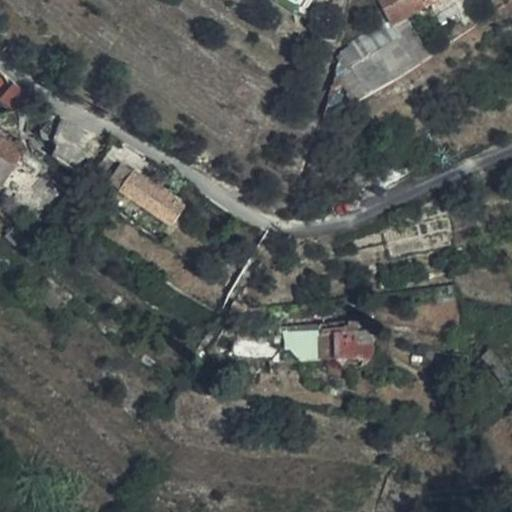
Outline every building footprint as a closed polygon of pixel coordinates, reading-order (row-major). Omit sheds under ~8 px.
[(381,0),(394,23),(432,0),(381,0)] [(355,103),(420,63),(402,36),(365,61),(353,44),(345,50),(331,93),(355,103)] [(21,90),(11,81),(0,75),(0,103),(10,110),(23,105),(28,96),(21,90)] [(0,135),(0,185),(23,151),(0,135)] [(416,173),(406,151),(404,150),(380,164),(352,179),(357,191),(379,182),(390,188),(416,173)] [(114,175),(121,164),(104,152),(97,163),(114,175)] [(121,192),(134,171),(121,164),(114,175),(108,183),(121,192)] [(186,207),(134,171),(121,192),(172,226),(186,207)] [(9,222),(0,213),(0,225),(4,229),(9,222)] [(47,254),(15,227),(6,238),(17,248),(15,251),(35,268),(47,254)] [(68,305),(44,284),(35,295),(58,316),(68,305)] [(287,331),(277,330),(278,339),(228,340),(228,362),(268,360),(279,348),(288,348),(302,361),(337,360),(345,367),(353,370),(361,369),(367,366),(371,362),(375,356),(376,352),(377,347),(376,343),(373,338),(368,332),(369,323),(350,324),(349,328),(314,330),(287,331)] [(511,379),(499,361),(503,357),(496,347),(486,355),(478,363),(472,370),(470,372),(473,376),(479,370),(481,372),(484,369),(493,377),(489,383),(499,392),(511,381),(511,379)]
